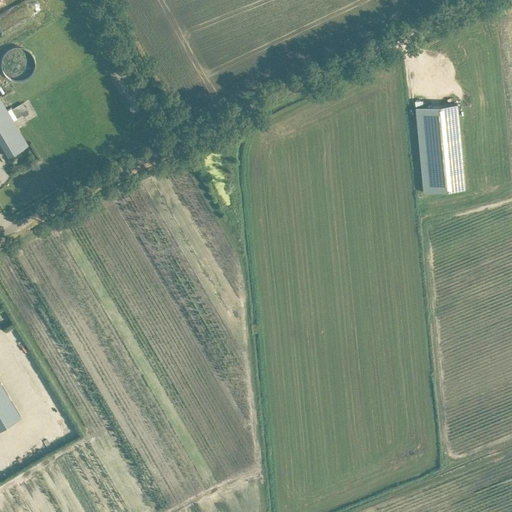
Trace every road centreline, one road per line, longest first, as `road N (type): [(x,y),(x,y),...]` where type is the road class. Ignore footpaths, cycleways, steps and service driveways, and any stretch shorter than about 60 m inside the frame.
road 1 (unclassified): [(0,238),(236,107),(464,0)]
road 2 (unknown): [(190,134),(111,0)]
